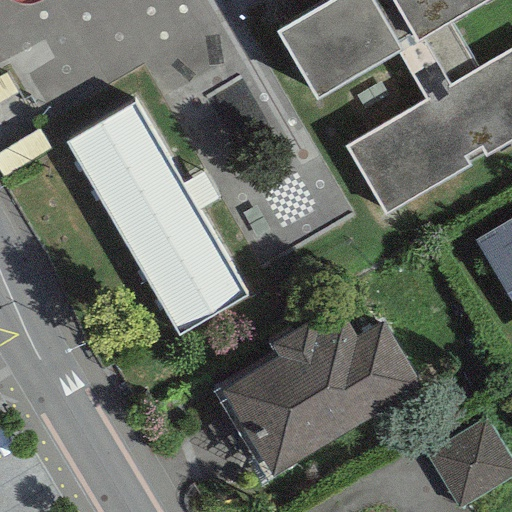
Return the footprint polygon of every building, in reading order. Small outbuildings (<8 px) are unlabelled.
[(318,0),(277,24),(316,91),(394,46),(423,95),(343,142),(385,212),(511,137),(511,44),(477,65),(449,17),(477,0),(318,0)] [(247,291),(134,98),(65,138),(178,331),(247,291)] [(511,234),(485,250),(511,294),(511,234)] [(276,350),(222,382),(273,470),(424,383),(384,315),(357,330),(344,309),(317,324),(311,314),(270,339),(276,350)] [(511,459),(488,416),(427,450),(459,506),(511,476),(511,459)]
